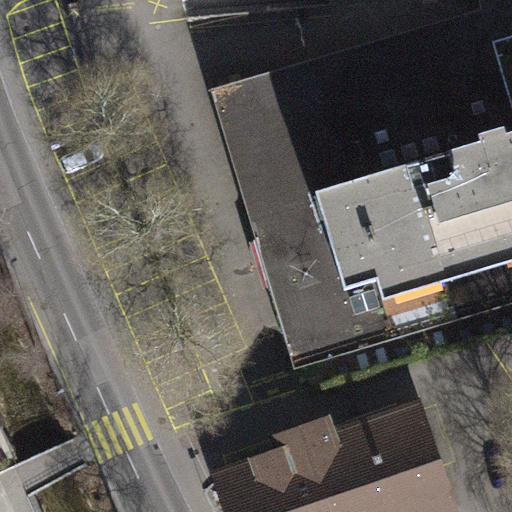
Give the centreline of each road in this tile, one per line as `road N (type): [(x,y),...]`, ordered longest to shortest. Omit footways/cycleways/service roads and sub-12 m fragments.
road 1 (unknown): [(160,418),(445,387),(464,401),(477,511)]
road 2 (secondary): [(0,146),(154,511)]
